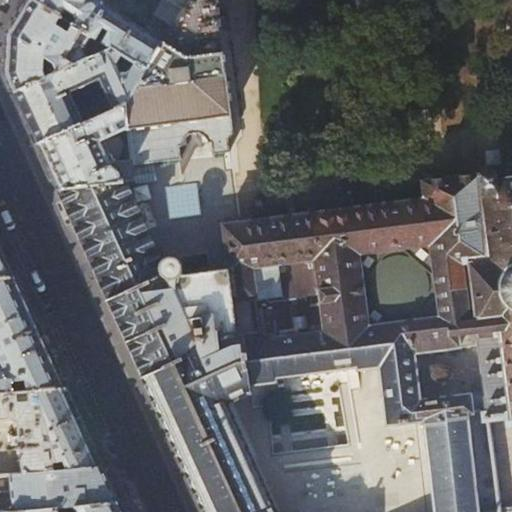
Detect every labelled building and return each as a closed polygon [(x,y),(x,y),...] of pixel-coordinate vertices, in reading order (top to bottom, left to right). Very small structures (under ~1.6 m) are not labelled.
[(71,23),(59,15),(35,0),(27,0),(14,22),(7,33),(5,73),(13,91),(51,73),(48,66),(42,69),(44,55),(52,60),(58,70),(67,66),(110,47),(71,23)] [(100,0),(35,0),(59,15),(64,6),(77,14),(71,23),(110,47),(120,53),(134,62),(145,69),(176,19),(183,9),(168,0),(156,0),(149,11),(153,14),(144,29),(100,2),(100,0)] [(216,0),(188,0),(183,9),(176,19),(145,69),(125,102),(127,123),(130,156),(131,163),(181,157),(180,146),(182,145),(182,142),(182,141),(183,139),(184,137),(188,133),(199,132),(202,133),(206,135),(208,138),(209,140),(209,142),(212,142),(213,152),(214,153),(231,151),(229,139),(233,131),(216,0)] [(114,62),(120,53),(110,47),(67,66),(77,87),(99,77),(113,108),(125,102),(145,69),(134,62),(129,70),(118,71),(114,62)] [(77,87),(67,66),(58,70),(51,73),(13,91),(24,115),(37,143),(83,121),(69,90),(77,87)] [(127,123),(125,102),(113,108),(83,121),(37,143),(46,163),(57,188),(124,179),(132,178),(131,163),(130,156),(114,159),(103,135),(127,123)] [(422,180),(424,198),(427,229),(442,227),(455,328),(458,328),(461,346),(478,343),(484,390),(466,393),(469,414),(484,412),(485,419),(489,418),(490,417),(501,416),(501,417),(509,416),(509,420),(509,424),(511,424),(511,169),(509,169),(422,180)] [(205,511),(477,511),(466,414),(469,414),(466,393),(420,398),(414,351),(461,346),(458,328),(455,328),(442,227),(427,229),(424,198),(347,208),(346,198),(326,200),(327,210),(243,220),(222,223),(228,268),(178,276),(179,272),(181,268),(181,265),(183,265),(182,262),(180,263),(178,260),(175,259),(173,258),(170,258),(169,258),(165,261),(163,262),(162,264),(124,179),(57,188),(97,274),(104,289),(163,419),(177,450),(205,511)] [(196,183),(166,186),(169,217),(199,214),(196,183)] [(0,276),(15,275),(2,246),(0,242),(0,276)] [(15,275),(0,276),(0,358),(3,366),(0,365),(0,391),(19,389),(29,389),(66,387),(36,321),(15,275)] [(66,387),(29,389),(31,398),(19,399),(19,389),(0,391),(0,415),(11,415),(19,420),(21,434),(12,435),(13,444),(22,443),(24,473),(55,470),(55,459),(65,459),(69,468),(102,465),(82,422),(66,387)] [(107,477),(102,465),(69,468),(55,470),(24,473),(11,474),(13,489),(0,489),(0,511),(3,511),(56,507),(118,501),(107,477)] [(123,511),(118,501),(56,507),(58,511),(123,511)]
